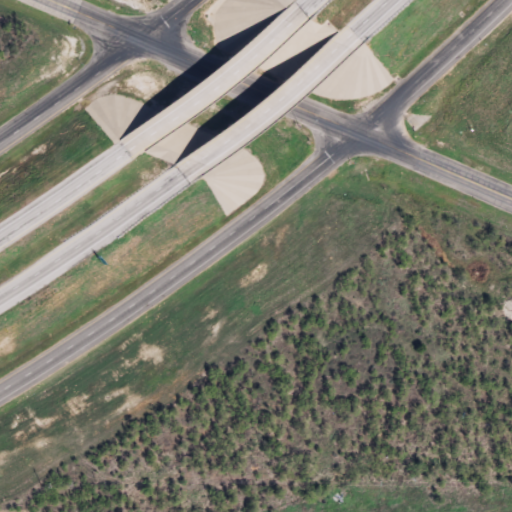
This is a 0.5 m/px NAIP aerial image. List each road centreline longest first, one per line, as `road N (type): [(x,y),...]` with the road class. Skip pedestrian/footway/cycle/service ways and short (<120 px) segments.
road 1 (tertiary): [(0,402),(358,138),(500,0)]
road 2 (primary): [(511,203),(142,41)]
road 3 (tertiary): [(190,0),(0,141)]
road 4 (motorway): [(0,291),(189,162)]
road 5 (motorway): [(189,162),(333,44)]
road 6 (motorway): [(280,22),(137,138)]
road 7 (motorway): [(137,138),(0,236)]
